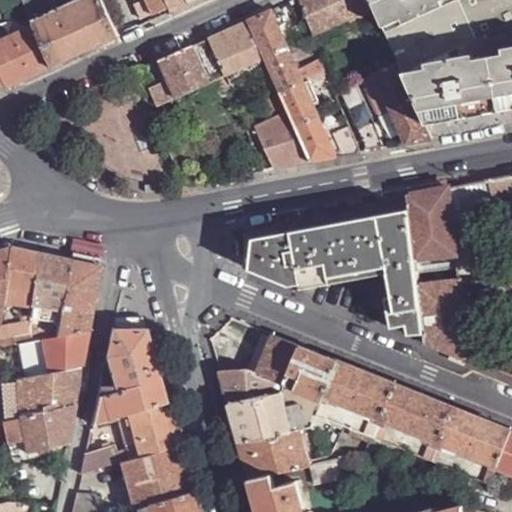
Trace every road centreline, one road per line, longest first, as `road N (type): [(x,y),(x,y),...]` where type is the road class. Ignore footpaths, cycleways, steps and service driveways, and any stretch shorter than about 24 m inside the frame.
road 1 (residential): [(209,276),(511,407)]
road 2 (tertiary): [(200,211),(511,149)]
road 3 (unclassified): [(61,511),(126,219)]
road 4 (unclassified): [(0,111),(246,0)]
road 5 (tertiary): [(180,325),(230,511)]
